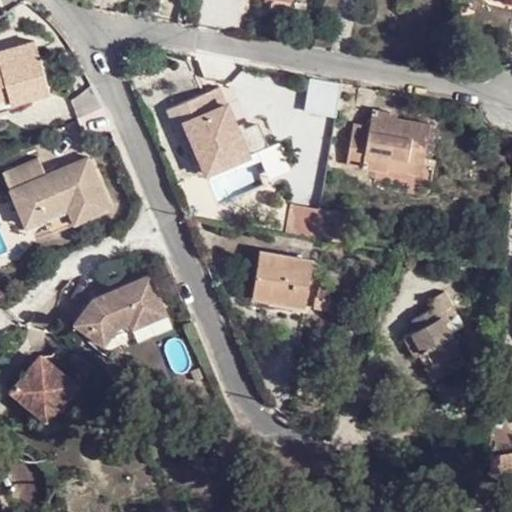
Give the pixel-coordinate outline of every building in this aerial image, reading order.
[(0,90),(3,90),(10,104),(51,90),(35,47),(0,58),(0,90)] [(331,114),(337,85),(311,79),(304,112),(331,114)] [(181,126),(205,172),(255,146),(243,124),(235,127),(215,85),(159,110),(167,132),(181,126)] [(0,115),(12,112),(10,104),(3,90),(0,90),(0,115)] [(385,157),(421,162),(427,124),(391,118),(391,114),(371,111),(367,127),(352,125),(344,166),(383,173),(385,169),(385,157)] [(195,177),(205,172),(181,126),(167,132),(176,155),(182,151),(195,177)] [(420,174),(421,162),(385,157),(385,169),(420,174)] [(74,225),(110,210),(86,158),(42,176),(33,158),(0,173),(0,177),(24,232),(68,214),(74,225)] [(285,236),(308,240),(314,207),(288,202),(285,236)] [(308,240),(335,244),(341,211),(314,207),(308,240)] [(253,297),(306,304),(311,257),(258,250),(253,297)] [(130,332),(161,320),(142,282),(103,296),(88,307),(67,329),(95,350),(116,331),(127,327),(130,332)] [(442,379),(456,371),(446,353),(456,348),(461,346),(448,323),(458,318),(445,293),(433,300),(438,310),(412,324),(417,334),(407,339),(416,356),(430,350),(438,365),(435,367),(442,379)] [(446,353),(456,371),(466,366),(456,348),(446,353)] [(47,420),(78,382),(38,350),(8,388),(47,420)] [(424,372),(435,367),(438,365),(430,350),(416,356),(424,372)] [(511,459),(486,463),(485,480),(511,474),(511,459)]
